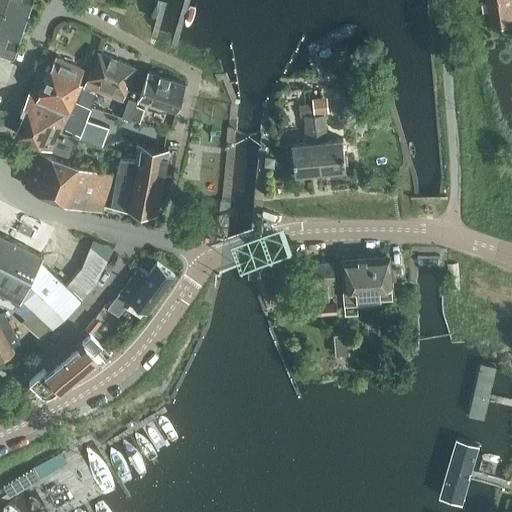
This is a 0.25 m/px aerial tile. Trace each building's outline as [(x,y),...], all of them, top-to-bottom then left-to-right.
[(0,0),(0,52),(12,56),(22,27),(31,0),(0,0)] [(511,0),(487,0),(491,24),(511,20),(511,0)] [(431,16),(429,17),(428,17),(437,127),(441,176),(439,195),(443,195),(445,176),(441,128),(431,16)] [(412,177),(415,195),(419,195),(416,177),(375,42),(362,48),(364,52),(373,48),(402,147),(412,177)] [(122,99),(125,91),(136,65),(98,50),(84,83),(85,84),(85,85),(79,99),(78,102),(91,107),(97,89),(122,99)] [(86,69),(59,56),(46,82),(42,90),(40,95),(70,110),(76,98),(79,99),(85,85),(79,82),(86,69)] [(142,68),(136,65),(125,91),(139,96),(147,70),(142,68)] [(148,69),(147,70),(139,96),(177,108),(185,82),(148,69)] [(211,303),(207,323),(209,323),(222,272),(223,272),(224,269),(220,270),(220,268),(224,241),(224,239),(224,236),(227,236),(235,145),(234,144),(236,130),(237,130),(238,118),(237,118),(238,103),(240,103),(240,101),(240,100),(239,100),(236,99),(226,73),(224,73),(214,73),(215,75),(216,78),(217,81),(222,79),(231,100),(230,105),(228,126),(227,126),(225,149),(226,149),(223,179),(221,200),(212,199),(211,209),(219,209),(217,243),(216,258),(216,270),(216,272),(216,281),(208,302),(211,303)] [(275,306),(261,272),(263,260),(267,226),(267,223),(266,221),(264,221),(263,218),(263,208),(262,208),(262,206),(263,203),(263,200),(263,198),(266,164),(266,156),(270,157),(268,152),(271,124),(272,102),(283,83),(287,86),(288,83),(289,82),(291,78),(283,77),(282,77),(281,77),(280,78),(267,102),(265,102),(264,102),(263,102),(262,103),(262,105),(263,105),(262,120),(261,120),(260,133),(261,133),(260,147),(259,147),(251,229),(253,228),(254,230),(251,260),(250,260),(250,262),(248,262),(247,275),(248,275),(271,329),(272,328),(273,328),(266,309),(275,306)] [(25,111),(15,131),(37,141),(33,148),(38,149),(38,148),(50,152),(50,148),(59,130),(70,110),(40,95),(29,90),(26,98),(24,101),(21,109),(25,111)] [(313,98),(313,103),(320,170),(345,167),(345,163),(347,163),(347,156),(344,156),(342,138),(327,139),(325,113),(323,97),(313,98)] [(129,98),(122,117),(130,120),(135,104),(137,101),(129,98)] [(92,107),(91,107),(78,102),(76,101),(65,129),(80,135),(80,137),(103,145),(109,129),(86,120),(92,107)] [(320,170),(313,103),(303,104),(307,141),(292,143),(294,161),(292,161),(292,169),(295,168),(295,172),(320,170)] [(140,123),(145,108),(135,104),(130,120),(140,123)] [(50,152),(71,159),(78,137),(59,130),(50,148),(50,152)] [(119,168),(164,176),(169,147),(164,146),(139,142),(136,160),(121,157),(119,168)] [(114,173),(71,159),(50,152),(38,148),(38,149),(26,185),(49,193),(53,194),(56,196),(65,199),(69,201),(102,211),(108,193),(114,173)] [(266,164),(273,164),(274,157),(270,157),(266,156),(266,164)] [(164,176),(119,168),(114,194),(110,193),(109,199),(108,199),(106,205),(107,205),(157,213),(164,176)] [(41,260),(43,254),(35,250),(0,232),(0,288),(20,299),(21,298),(41,260)] [(81,268),(66,284),(81,299),(96,283),(107,261),(111,248),(93,240),(81,268)] [(420,253),(420,246),(417,246),(414,246),(411,246),(411,250),(412,284),(416,284),(418,311),(417,350),(401,369),(398,371),(402,370),(418,350),(418,341),(419,312),(418,283),(419,268),(420,267),(420,256),(420,253)] [(443,247),(440,246),(437,246),(437,254),(437,256),(437,262),(437,267),(439,268),(441,284),(442,302),(442,305),(442,313),(449,336),(451,343),(465,343),(465,341),(452,342),(444,314),(442,283),(448,282),(447,251),(447,247),(443,247)] [(344,259),(347,295),(348,313),(359,313),(359,305),(382,303),(382,301),(395,300),(393,277),(396,277),(395,265),(389,266),(388,256),(366,257),(366,255),(357,255),(358,258),(344,259)] [(66,284),(41,260),(21,298),(32,308),(22,319),(41,338),(52,327),(53,328),(81,299),(66,284)] [(305,263),(308,300),(329,299),(329,290),(335,290),(333,260),(305,263)] [(123,312),(131,318),(140,308),(146,313),(174,277),(175,276),(157,262),(148,273),(140,266),(134,274),(120,292),(121,293),(113,304),(109,309),(120,317),(123,312)] [(460,290),(457,263),(449,264),(451,290),(460,290)] [(508,303),(492,297),(490,305),(506,311),(508,303)] [(309,303),(310,315),(337,313),(336,301),(309,303)] [(0,312),(0,358),(14,351),(12,347),(20,342),(3,310),(0,312)] [(102,322),(95,316),(86,328),(92,333),(102,322)] [(39,393),(43,397),(44,398),(46,398),(48,398),(61,389),(81,371),(84,375),(101,360),(94,352),(97,350),(102,345),(101,344),(90,333),(46,371),(44,369),(29,382),(39,393)] [(333,334),(336,355),(350,353),(348,333),(333,334)] [(496,367),(481,363),(469,415),(484,419),(488,401),(489,395),(496,367)] [(479,446),(456,440),(439,498),(462,504),(470,478),(472,471),(479,446)] [(60,449),(1,482),(8,494),(67,461),(61,451),(60,449)]
